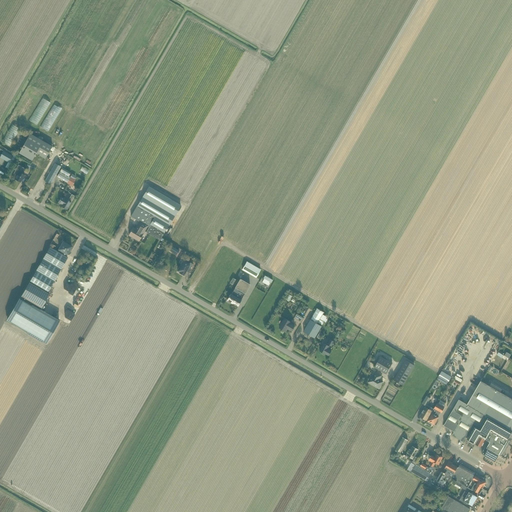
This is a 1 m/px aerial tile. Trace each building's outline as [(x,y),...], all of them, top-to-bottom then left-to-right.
[(91,32),(91,30),(106,38),(107,36),(111,38),(113,34),(80,16),(76,24),(91,32)] [(102,53),(106,46),(72,30),(68,37),(102,53)] [(158,49),(123,31),(119,38),(154,56),(158,49)] [(141,79),(143,76),(137,73),(124,65),(123,65),(119,63),(120,63),(114,60),(112,63),(101,60),(109,65),(120,71),(121,71),(125,74),(127,74),(129,75),(133,76),(137,79),(138,78),(141,79)] [(19,153),(32,160),(31,162),(37,165),(32,173),(30,178),(25,185),(33,190),(50,161),(45,158),(52,146),(30,133),(19,153)] [(0,157),(4,160),(9,163),(13,156),(8,153),(0,148),(0,157)] [(51,171),(45,181),(50,184),(56,174),(61,166),(56,163),(51,171)] [(25,175),(23,174),(26,169),(19,165),(13,175),(16,176),(14,179),(21,183),(25,175)] [(57,177),(67,183),(71,177),(69,176),(71,173),(62,168),(57,177)] [(181,205),(149,186),(131,216),(139,222),(135,228),(133,227),(128,235),(139,241),(147,226),(149,227),(146,232),(160,240),(169,225),(181,205)] [(67,209),(71,202),(75,196),(72,194),(68,200),(62,197),(58,202),(62,204),(61,206),(67,209)] [(50,294),(48,292),(68,257),(66,256),(67,254),(68,254),(70,254),(71,253),(70,251),(70,250),(72,246),(64,241),(62,243),(60,244),(60,247),(59,249),(60,249),(58,252),(50,247),(21,296),(42,308),(50,294)] [(171,246),(169,250),(177,255),(179,250),(171,246)] [(184,261),(178,271),(180,272),(179,273),(182,274),(185,271),(189,273),(194,264),(191,262),(190,265),(184,261)] [(261,269),(247,261),(242,270),(256,278),(261,269)] [(264,278),(262,282),(268,285),(270,282),(271,282),(272,280),(265,275),(263,278),(264,278)] [(241,299),(250,284),(240,279),(232,294),(230,293),(226,300),(232,303),(238,306),(241,300),(241,299)] [(20,299),(7,320),(27,332),(43,341),(46,343),(59,321),(40,310),(41,309),(42,308),(21,296),(20,299)] [(327,317),(323,314),(324,312),(317,308),(303,331),(315,338),(322,326),(318,323),(318,322),(323,325),(327,317)] [(294,318),(301,323),(304,318),(297,314),(294,318)] [(285,318),(279,327),(286,331),(288,329),(292,331),(295,326),(291,323),(291,322),(285,318)] [(327,345),(324,343),(319,351),(325,354),(328,355),(331,351),(328,349),(329,347),(330,345),(332,346),(334,342),(330,339),(327,345)] [(393,363),(380,356),(374,367),(386,374),(393,363)] [(403,385),(415,365),(406,360),(394,380),(403,385)] [(379,388),(383,381),(380,379),(382,375),(375,371),(373,375),(372,375),(368,382),(379,388)] [(442,371),(439,375),(449,381),(451,377),(442,371)] [(459,399),(443,425),(454,431),(452,435),(463,441),(473,423),(481,428),(487,416),(511,430),(511,398),(500,391),(496,389),(490,386),(481,381),(467,404),(459,399)] [(422,404),(426,406),(427,405),(431,398),(427,396),(422,404)] [(432,413),(428,420),(431,422),(431,423),(431,424),(432,424),(433,423),(434,424),(434,423),(436,424),(438,421),(437,420),(438,417),(437,416),(439,412),(441,413),(444,407),(437,403),(434,409),(432,411),(432,412),(432,413)] [(424,409),(420,416),(426,420),(431,412),(432,411),(434,409),(427,405),(426,406),(425,407),(424,409)] [(475,427),(467,440),(475,444),(480,436),(485,439),(491,442),(488,448),(499,454),(503,456),(511,439),(511,432),(511,433),(487,418),(482,426),(482,427),(480,430),(475,427)] [(400,453),(408,440),(403,437),(395,450),(400,453)] [(407,455),(413,459),(418,449),(413,446),(410,449),(409,449),(407,452),(408,453),(407,455)] [(485,447),(481,453),(484,455),(489,457),(495,461),(499,454),(488,448),(485,447)] [(431,455),(429,460),(431,461),(429,465),(433,467),(436,463),(438,464),(443,457),(440,455),(439,456),(436,454),(435,457),(431,455)] [(453,464),(453,463),(449,461),(444,469),(445,470),(444,473),(441,471),(436,480),(433,486),(443,492),(451,478),(457,481),(468,487),(473,479),(472,479),(474,475),(473,474),(474,473),(460,465),(458,467),(453,464)] [(427,481),(432,474),(425,470),(426,469),(420,466),(420,465),(416,463),(415,464),(410,471),(427,481)] [(483,480),(484,478),(477,474),(473,479),(468,487),(468,488),(470,489),(472,490),(473,489),(480,493),(486,482),(483,480)] [(468,488),(468,487),(457,481),(455,484),(468,491),(470,489),(468,488)] [(465,491),(460,499),(463,501),(463,502),(465,503),(466,501),(472,505),(477,496),(469,491),(468,493),(465,491)] [(455,511),(468,511),(470,509),(448,496),(442,507),(449,511),(453,511),(454,511),(455,511)]
